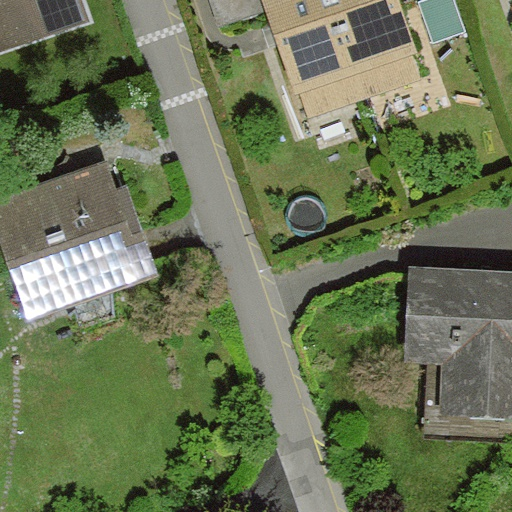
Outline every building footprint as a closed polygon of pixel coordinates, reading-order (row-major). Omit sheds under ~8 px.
[(0,0),(0,32),(7,54),(93,25),(84,0),(0,0)] [(261,0),(207,0),(219,29),(266,12),(261,0)] [(362,94),(329,0),(261,0),(266,12),(301,115),(362,94)] [(329,0),(362,94),(420,74),(394,0),(329,0)] [(0,194),(0,228),(30,318),(159,275),(129,183),(117,187),(108,159),(0,194)] [(511,276),(409,271),(404,364),(441,366),(438,420),(511,423),(511,276)]
